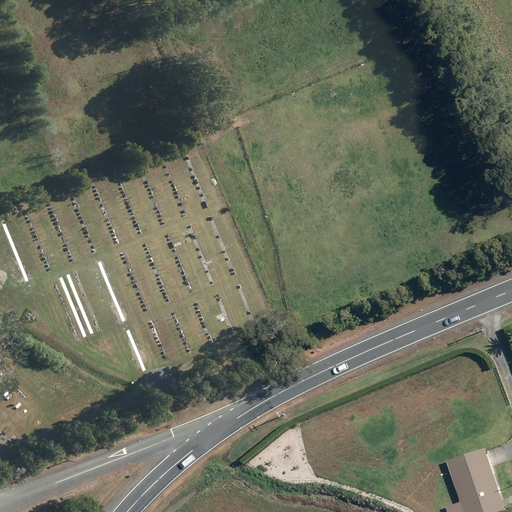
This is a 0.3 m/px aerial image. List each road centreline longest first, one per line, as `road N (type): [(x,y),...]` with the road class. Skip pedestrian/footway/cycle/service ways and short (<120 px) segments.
road 1 (tertiary): [(511,291),(281,392),(195,448)]
road 2 (residential): [(195,448),(174,437),(0,508)]
